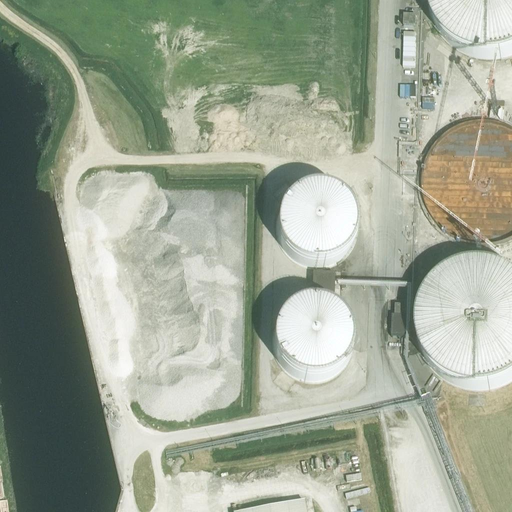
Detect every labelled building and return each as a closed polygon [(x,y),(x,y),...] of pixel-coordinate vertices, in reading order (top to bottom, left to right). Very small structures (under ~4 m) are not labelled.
[(511,0),(426,0),(427,0),(428,12),(431,24),(437,34),(444,43),(453,51),(463,57),(474,61),(486,64),(498,63),(509,61),(511,59),(511,0)] [(414,26),(414,15),(403,15),(403,26),(414,26)] [(277,228),(277,230),(277,232),(277,234),(277,235),(278,237),(278,239),(278,240),(279,242),(279,244),(280,245),(281,247),(282,248),(283,250),(283,251),(284,253),(286,254),(287,256),(288,257),(289,258),(290,259),(292,260),(293,261),(294,262),(296,263),(297,264),(299,265),(300,266),(302,266),(304,267),(305,268),(307,268),(309,268),(310,269),(312,269),(314,269),(316,269),(317,269),(319,269),(321,269),(322,269),(324,269),(326,268),(327,268),(329,267),(331,267),(332,266),(334,265),(336,265),(337,264),(339,263),(340,262),(341,261),(343,260),(344,259),(345,257),(346,256),(348,255),(349,253),(350,252),(351,251),(351,249),(352,248),(353,246),(354,244),(354,243),(355,241),(355,240),(356,238),(356,236),(356,234),(357,233),(357,231),(357,229),(357,228),(357,227),(357,226),(357,225),(356,225),(356,224),(356,223),(356,222),(356,221),(356,220),(356,219),(355,219),(355,218),(355,217),(355,216),(354,216),(354,215),(354,214),(353,213),(353,212),(353,211),(352,211),(352,210),(351,209),(351,208),(350,208),(350,207),(350,206),(349,206),(349,205),(348,205),(348,204),(347,204),(347,203),(346,202),(346,201),(345,201),(344,200),(342,199),(341,198),(340,196),(338,196),(337,195),(335,194),(334,193),(332,192),(331,192),(329,191),(327,191),(326,190),(324,190),(322,190),(320,189),(319,189),(317,189),(315,189),(314,189),(312,190),(310,190),(308,190),(307,191),(305,191),(303,192),(302,192),(300,193),(299,194),(297,194),(296,195),(294,196),(293,197),(291,198),(290,199),(289,201),(288,202),(286,203),(285,204),(284,206),(283,207),(282,209),(282,210),(281,212),(280,213),(279,215),(279,217),(278,218),(278,220),(277,222),(277,223),(277,225),(277,227),(277,228)] [(492,269),(481,267),(469,268),(458,271),(448,276),(438,282),(430,290),(424,300),(419,311),(417,322),(416,333),(418,345),(422,356),(427,366),(435,375),(444,382),(454,387),(465,391),(476,392),(488,392),(499,389),(510,384),(511,382),(511,277),(503,273),(492,269)] [(272,342),(272,343),(272,344),(272,346),(272,347),(273,348),(273,349),(273,350),(273,352),(274,353),(274,354),(274,355),(275,356),(275,358),(276,359),(276,360),(277,361),(277,362),(278,363),(279,364),(279,365),(280,366),(281,367),(282,368),(282,369),(283,370),(284,371),(285,372),(286,372),(287,373),(288,374),(289,375),(290,375),(291,376),(292,377),(293,377),(294,378),(295,378),(296,379),(298,379),(299,380),(300,380),(301,381),(302,381),(304,381),(305,381),(306,382),(307,382),(308,382),(310,382),(311,382),(312,382),(313,382),(314,382),(315,382),(316,382),(317,382),(318,382),(319,382),(320,381),(321,381),(322,381),(323,381),(324,380),(325,380),(326,380),(327,379),(328,379),(329,379),(329,378),(330,378),(331,378),(331,377),(332,377),(333,376),(334,376),(335,375),(336,374),(337,374),(337,373),(338,373),(339,372),(340,371),(341,370),(342,369),(342,368),(343,368),(343,367),(344,367),(344,366),(345,365),(345,364),(346,364),(346,363),(347,362),(347,361),(348,360),(348,359),(349,358),(349,357),(350,356),(350,355),(350,354),(351,353),(351,352),(351,351),(351,350),(352,349),(352,348),(352,347),(352,346),(352,345),(352,344),(352,343),(352,342),(352,341),(352,340),(352,339),(352,338),(352,337),(352,336),(352,335),(351,334),(351,333),(351,332),(351,331),(350,330),(350,329),(350,328),(349,327),(349,326),(348,325),(348,324),(347,323),(347,322),(346,321),(346,320),(345,320),(345,319),(344,318),(343,317),(342,316),(342,315),(341,315),(341,314),(340,314),(340,313),(339,312),(338,311),(337,311),(336,310),(335,309),(334,308),(333,308),(332,307),(330,307),(329,306),(328,306),(327,305),(326,305),(325,304),(324,304),(322,303),(321,303),(320,303),(319,303),(318,302),(316,302),(315,302),(314,302),(313,302),(311,302),(310,302),(309,302),(308,302),(306,303),(305,303),(304,303),(303,303),(302,304),(300,304),(299,304),(298,305),(297,305),(296,306),(295,306),(294,307),(292,307),(291,308),(290,309),(289,309),(288,310),(287,311),(286,311),(285,312),(285,313),(284,314),(283,315),(282,316),(281,317),(280,318),(280,319),(279,320),(278,321),(278,322),(277,323),(276,324),(276,325),(275,326),(275,327),(275,329),(274,330),(274,331),(273,332),(273,333),(273,334),(273,336),(272,337),(272,338),(272,339),(272,341),(272,342)] [(392,317),(391,338),(407,338),(408,304),(396,303),(396,306),(395,306),(395,317),(392,317)] [(398,449),(401,459),(411,457),(409,446),(398,449)] [(305,511),(304,503),(253,511),(305,511)]
